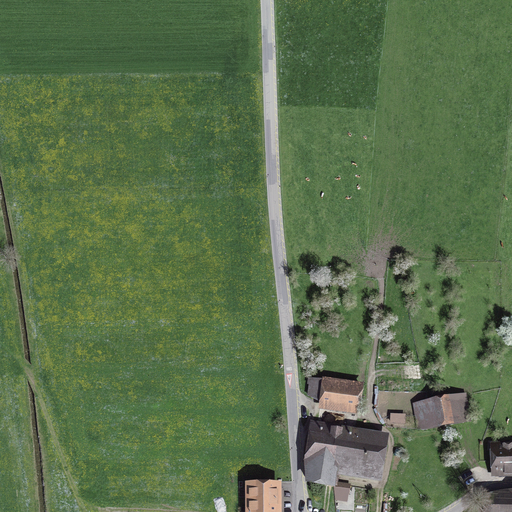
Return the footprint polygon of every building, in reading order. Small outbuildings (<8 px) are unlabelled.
[(310,379),(308,395),(320,402),(358,407),(361,386),(310,379)] [(441,403),(445,426),(470,421),(465,395),(448,398),(449,402),(441,403)] [(445,426),(441,403),(433,405),(432,401),(414,405),(418,429),(426,429),(437,427),(445,426)] [(392,415),(391,423),(404,424),(404,416),(392,415)] [(311,429),(305,464),(308,482),(333,485),(336,469),(377,475),(383,440),(311,429)] [(494,445),(495,472),(511,471),(511,448),(510,448),(509,444),(494,445)] [(347,497),(349,486),(337,485),(335,495),(347,497)] [(276,488),(250,488),(250,511),(276,511),(277,511),(277,503),(276,503),(276,488)] [(511,511),(511,491),(508,492),(486,497),(486,511),(511,511)]
